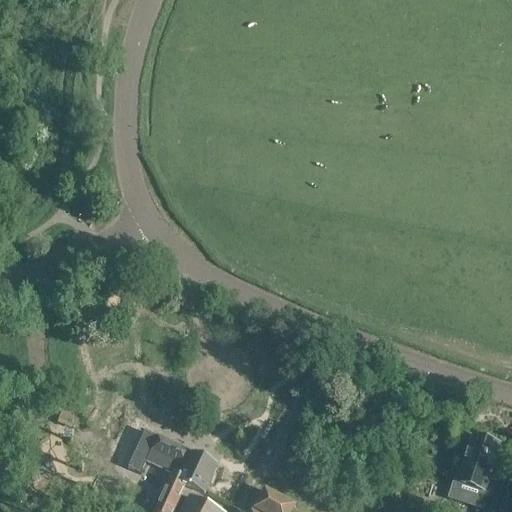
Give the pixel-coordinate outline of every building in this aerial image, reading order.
[(183,490),(184,487),(176,483),(191,455),(145,433),(136,451),(159,462),(157,466),(161,468),(163,464),(171,468),(168,474),(172,475),(154,511),(172,511),(180,497),(182,498),(185,491),(183,490)] [(500,447),(472,438),(457,484),(472,489),(472,491),(498,500),(507,475),(492,470),(500,447)] [(176,483),(184,487),(204,495),(217,467),(191,455),(176,483)] [(293,511),(295,508),(264,491),(252,511),(293,511)] [(214,511),(188,498),(181,511),(214,511)]
